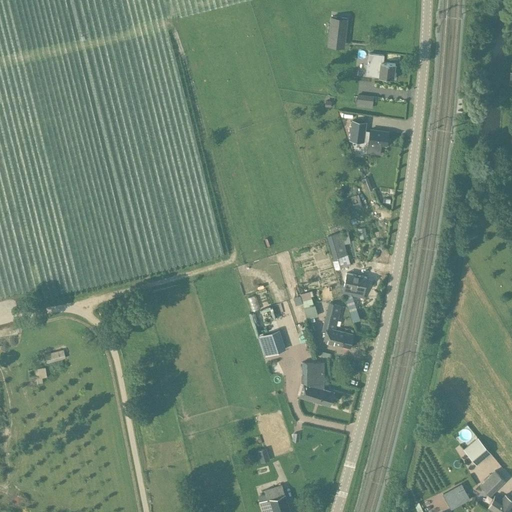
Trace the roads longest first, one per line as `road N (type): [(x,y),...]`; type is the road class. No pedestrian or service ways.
road 1 (tertiary): [(335,511),(391,296),(427,0)]
road 2 (unclassified): [(147,511),(111,341),(71,311),(0,320)]
